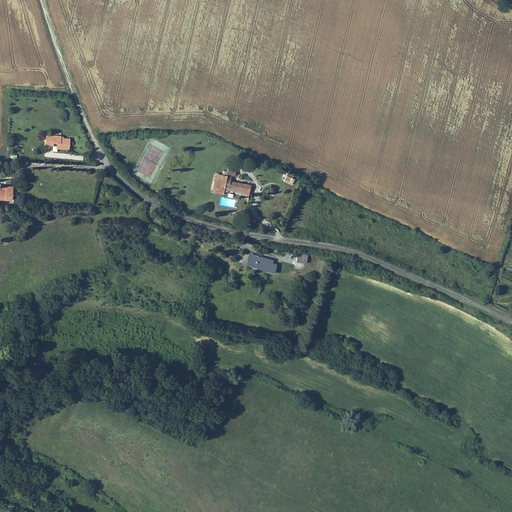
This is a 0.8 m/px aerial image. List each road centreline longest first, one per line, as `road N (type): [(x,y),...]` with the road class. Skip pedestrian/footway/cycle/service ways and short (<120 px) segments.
road 1 (unclassified): [(93,137),(118,176),(165,209),(363,255),(511,321)]
road 2 (track): [(42,0),(93,137)]
